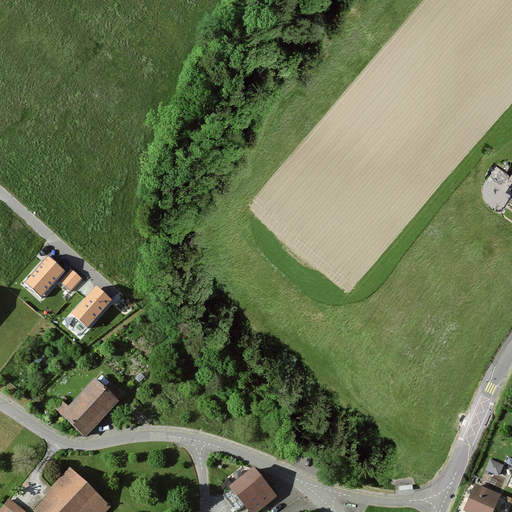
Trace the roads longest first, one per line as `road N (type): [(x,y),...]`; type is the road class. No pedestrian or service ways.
road 1 (residential): [(196,439),(134,436),(77,445),(50,437),(0,401)]
road 2 (tertiary): [(446,491),(511,352)]
road 3 (unclassified): [(316,489),(377,501),(446,491)]
